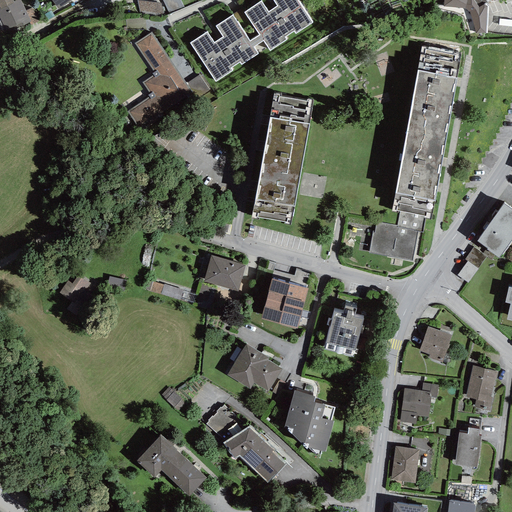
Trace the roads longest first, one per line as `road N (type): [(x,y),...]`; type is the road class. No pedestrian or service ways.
road 1 (residential): [(168,217),(428,281)]
road 2 (residential): [(371,511),(392,361),(428,281)]
road 3 (track): [(168,217),(128,204),(93,209),(0,253)]
road 4 (unknown): [(189,476),(230,509),(343,495)]
road 5 (unknown): [(218,393),(343,495)]
road 6 (residential): [(428,281),(511,160)]
road 7 (unknown): [(277,382),(297,352),(332,256)]
road 8 (track): [(77,126),(91,141),(90,155),(67,167),(49,148),(53,134),(71,125)]
